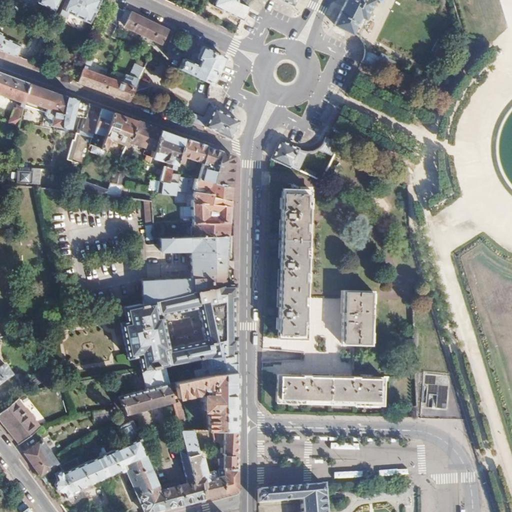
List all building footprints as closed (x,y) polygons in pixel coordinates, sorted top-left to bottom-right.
[(37,0),(37,2),(53,11),(58,1),(63,3),(64,0),(37,0)] [(64,0),(63,3),(54,22),(61,26),(67,14),(88,23),(99,0),(64,0)] [(344,0),(333,24),(339,27),(356,34),(372,0),(344,0)] [(124,10),(112,4),(105,18),(117,24),(122,14),(124,10)] [(122,29),(124,27),(159,45),(159,47),(165,50),(170,37),(164,34),(166,30),(130,13),(128,17),(122,14),(117,24),(116,26),(122,29)] [(172,33),(170,37),(165,50),(171,52),(178,36),(176,35),(172,33)] [(20,47),(0,37),(0,51),(16,57),(20,47)] [(221,56),(198,45),(191,63),(181,59),(176,69),(208,84),(209,82),(221,56)] [(53,54),(41,50),(35,64),(47,68),(53,54)] [(367,53),(365,57),(363,62),(374,68),(378,61),(380,57),(373,54),(367,51),(367,53)] [(85,67),(83,66),(77,79),(75,82),(103,93),(109,80),(84,70),(85,67)] [(123,85),(109,80),(103,93),(129,102),(129,99),(136,84),(143,68),(139,66),(133,78),(127,76),(123,85)] [(0,72),(0,94),(17,101),(15,108),(13,108),(8,123),(17,125),(22,105),(27,82),(0,72)] [(64,96),(27,82),(22,105),(44,113),(44,115),(46,117),(50,118),(49,123),(69,127),(73,110),(76,99),(65,95),(64,96)] [(147,89),(136,84),(129,99),(141,104),(147,89)] [(87,103),(76,99),(73,110),(84,113),(87,103)] [(87,103),(84,113),(80,126),(84,128),(76,153),(76,158),(81,169),(86,153),(99,107),(87,102),(87,103)] [(111,111),(99,107),(86,153),(96,156),(111,111)] [(193,117),(188,115),(185,121),(203,128),(230,139),(238,121),(214,109),(212,107),(207,119),(193,114),(193,117)] [(135,120),(111,111),(96,156),(100,158),(103,151),(101,150),(105,140),(124,146),(125,145),(135,120)] [(159,129),(135,120),(125,145),(129,146),(130,142),(153,149),(159,129)] [(80,126),(75,142),(71,156),(76,158),(76,153),(84,128),(80,126)] [(159,129),(153,149),(151,155),(149,163),(153,163),(155,157),(161,159),(167,161),(165,167),(163,166),(159,180),(163,181),(161,193),(175,194),(175,193),(175,191),(176,184),(168,181),(170,168),(173,169),(176,161),(183,138),(159,129)] [(337,141),(327,135),(320,148),(330,153),(333,149),(337,141)] [(206,146),(183,138),(176,161),(181,162),(184,155),(202,160),(206,146)] [(303,150),(278,138),(270,156),(295,168),(303,150)] [(202,160),(201,164),(198,172),(196,178),(230,186),(233,155),(206,146),(202,160)] [(333,149),(330,153),(318,180),(317,182),(336,192),(353,158),(333,149)] [(18,171),(16,171),(15,183),(30,184),(32,172),(30,172),(31,168),(18,167),(18,171)] [(192,184),(208,187),(207,193),(211,194),(211,197),(229,201),(230,186),(196,178),(178,174),(176,184),(175,191),(190,192),(192,192),(193,190),(191,189),(192,184)] [(149,179),(146,189),(156,192),(159,182),(149,179)] [(108,188),(77,185),(73,198),(105,195),(108,188)] [(307,188),(280,187),(275,337),(303,337),(307,188)] [(192,192),(191,198),(191,220),(191,223),(227,222),(229,201),(211,197),(211,194),(207,193),(193,190),(192,192)] [(191,223),(191,230),(165,231),(165,221),(152,221),(153,238),(159,238),(226,236),(227,222),(191,223)] [(159,251),(189,250),(190,277),(140,280),(141,302),(223,284),(226,236),(159,238),(159,251)] [(141,302),(127,305),(128,317),(121,318),(124,338),(166,331),(163,312),(202,307),(204,321),(204,325),(231,321),(232,316),(232,299),(234,299),(234,283),(233,283),(223,284),(141,302)] [(371,290),(340,289),(339,342),(369,343),(371,290)] [(319,321),(339,322),(339,299),(319,298),(319,321)] [(126,355),(137,353),(139,370),(163,365),(207,357),(234,352),(234,335),(231,335),(231,324),(231,321),(204,325),(205,329),(207,342),(168,347),(166,331),(124,338),(126,355)] [(234,352),(207,357),(207,366),(203,366),(200,368),(201,371),(194,372),(195,376),(202,375),(234,370),(234,352)] [(0,381),(11,373),(5,364),(2,363),(0,364),(0,381)] [(138,370),(141,389),(116,396),(111,398),(116,411),(121,408),(124,414),(172,401),(171,398),(170,393),(167,382),(163,365),(139,370),(138,370)] [(203,388),(205,388),(205,394),(202,394),(202,409),(206,409),(206,429),(211,429),(223,429),(234,428),(234,370),(202,375),(195,376),(173,381),(176,391),(170,393),(171,398),(197,392),(199,388),(199,385),(200,385),(202,388),(203,388)] [(382,377),(274,373),(273,401),(381,404),(382,377)] [(16,398),(0,411),(0,422),(17,444),(39,426),(16,398)] [(179,402),(173,404),(180,430),(186,430),(179,402)] [(107,409),(91,412),(93,420),(109,417),(107,409)] [(123,445),(96,457),(104,476),(124,467),(136,493),(157,486),(137,439),(139,439),(131,420),(115,427),(123,445)] [(215,452),(215,455),(217,468),(218,470),(236,468),(236,428),(234,428),(223,429),(223,450),(215,452)] [(180,430),(184,449),(193,482),(200,480),(203,497),(222,492),(218,470),(217,468),(205,471),(202,458),(215,455),(215,452),(211,429),(206,429),(186,430),(180,430)] [(41,440),(23,453),(43,481),(47,479),(42,472),(51,465),(56,462),(54,459),(41,440)] [(157,486),(136,493),(144,511),(148,511),(203,497),(200,480),(193,482),(184,449),(178,451),(185,482),(176,485),(175,481),(157,486)] [(60,469),(54,473),(56,479),(53,483),(56,490),(61,490),(65,497),(72,493),(71,491),(104,476),(96,457),(78,464),(75,458),(59,466),(60,469)] [(236,468),(218,470),(222,492),(223,491),(223,493),(236,489),(236,468)] [(323,511),(321,483),(308,484),(308,485),(276,487),(265,488),(255,488),(256,502),(298,500),(299,511),(323,511)] [(18,511),(31,511),(23,500),(16,506),(19,510),(18,511)]
